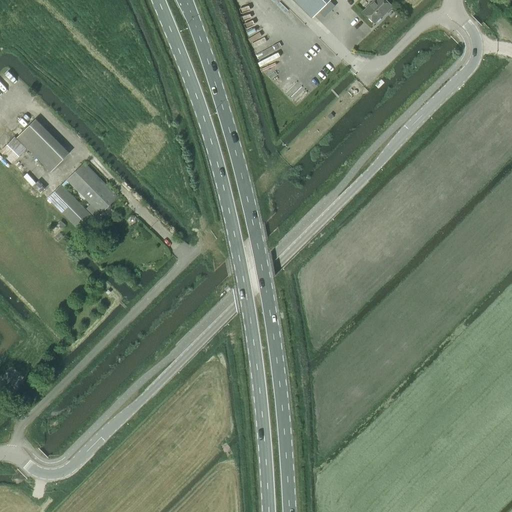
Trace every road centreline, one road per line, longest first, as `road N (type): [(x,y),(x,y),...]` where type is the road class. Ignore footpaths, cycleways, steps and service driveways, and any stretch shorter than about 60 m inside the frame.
road 1 (unclassified): [(452,9),(476,39),(471,66),(367,175),(69,467),(42,473),(11,453)]
road 2 (primary): [(158,0),(196,97),(235,240),(268,511)]
road 3 (primary): [(289,511),(267,296),(230,136),(185,0)]
road 4 (unclassified): [(11,453),(20,424),(189,255)]
